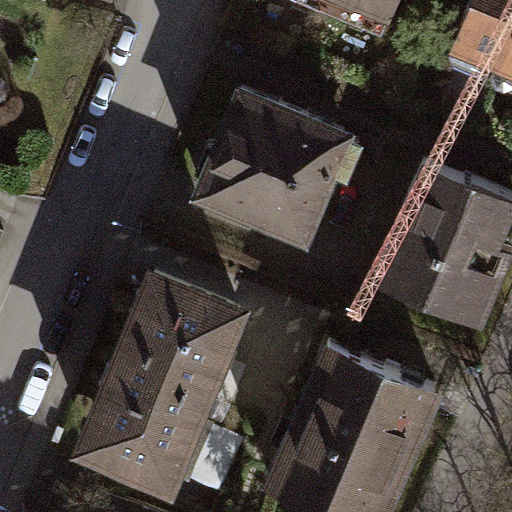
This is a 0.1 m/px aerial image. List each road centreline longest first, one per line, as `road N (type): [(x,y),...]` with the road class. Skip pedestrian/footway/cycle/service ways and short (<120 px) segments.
road 1 (residential): [(163,0),(0,392)]
road 2 (residential): [(443,511),(511,353)]
